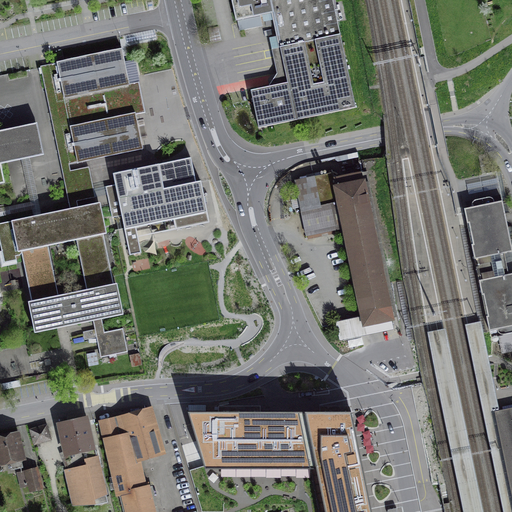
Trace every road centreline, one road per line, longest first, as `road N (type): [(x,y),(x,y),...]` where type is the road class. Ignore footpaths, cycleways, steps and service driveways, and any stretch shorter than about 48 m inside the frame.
road 1 (tertiary): [(296,339),(226,386),(103,397),(0,421)]
road 2 (tertiary): [(479,128),(440,127),(303,153),(248,176)]
road 3 (residential): [(410,511),(390,415),(296,339)]
road 4 (tertiary): [(248,176),(216,141),(178,0)]
road 5 (tertiary): [(248,176),(251,216),(296,339)]
road 6 (unknown): [(258,236),(297,241),(327,281),(323,306),(293,321)]
